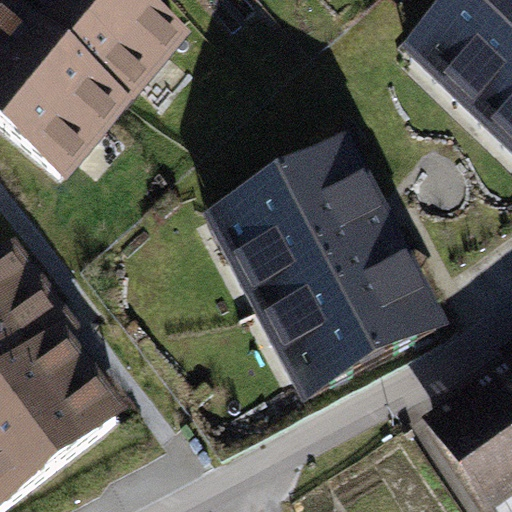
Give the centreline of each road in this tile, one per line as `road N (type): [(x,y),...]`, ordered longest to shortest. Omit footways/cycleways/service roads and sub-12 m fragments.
road 1 (residential): [(511,311),(159,511)]
road 2 (unknown): [(0,148),(250,463)]
